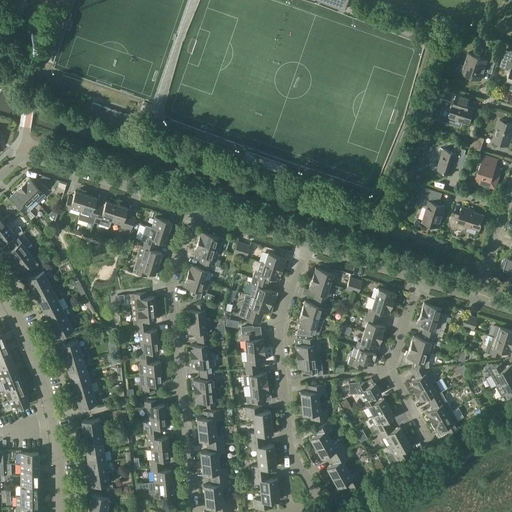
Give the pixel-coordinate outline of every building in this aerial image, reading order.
[(348,0),(317,0),(345,10),(348,0)] [(486,49),(484,57),(468,52),(462,72),(481,79),(485,67),(493,69),(498,53),(486,49)] [(500,67),(510,70),(507,82),(511,83),(511,52),(505,50),(500,67)] [(431,93),(438,95),(441,87),(433,85),(431,93)] [(441,88),(439,96),(450,100),(452,100),(452,102),(450,107),(451,109),(449,116),(462,120),(461,121),(469,124),(474,108),(468,106),(471,98),(453,92),(441,88)] [(89,113),(124,125),(128,114),(93,102),(89,113)] [(511,134),(511,123),(499,119),(492,140),(509,145),(511,134)] [(480,150),(484,138),(474,135),(470,147),(480,150)] [(453,152),(444,149),(437,169),(452,174),(459,154),(464,155),(466,150),(455,146),(453,152)] [(495,189),(501,171),(495,169),(498,159),(484,155),(482,162),(479,161),(474,174),(478,175),(477,177),(480,178),(478,183),(495,189)] [(413,179),(415,173),(412,171),(413,167),(406,165),(403,176),(413,179)] [(29,178),(21,186),(34,199),(38,202),(38,203),(45,195),(43,193),(48,188),(52,190),(55,179),(44,175),(40,179),(38,177),(34,182),(29,178)] [(405,186),(407,185),(409,180),(403,178),(400,185),(405,186)] [(13,194),(18,199),(14,203),(23,212),(27,208),(30,210),(38,202),(34,199),(21,186),(13,194)] [(442,192),(423,187),(420,198),(429,201),(422,221),(440,227),(443,217),(442,217),(445,206),(440,204),(441,202),(439,200),(442,192)] [(84,198),(86,194),(75,191),(73,198),(68,196),(64,208),(70,209),(70,207),(80,211),(83,204),(84,198)] [(97,198),(86,194),(84,198),(83,204),(80,211),(81,211),(79,219),(93,223),(95,218),(99,206),(94,204),(97,198)] [(99,206),(95,218),(101,219),(101,217),(111,221),(117,204),(106,200),(104,207),(99,206)] [(126,227),(130,216),(125,214),(128,207),(117,204),(111,221),(121,224),(121,226),(126,227)] [(452,212),(448,226),(465,231),(475,234),(477,229),(479,230),(484,215),(470,210),(470,209),(462,207),(460,214),(452,212)] [(49,214),(55,220),(58,210),(54,209),(49,214)] [(0,227),(6,223),(12,218),(9,214),(3,219),(0,215),(0,213),(1,213),(0,211),(0,227)] [(135,217),(130,216),(126,227),(131,229),(135,217)] [(171,222),(155,216),(154,217),(151,227),(168,232),(171,222)] [(13,232),(6,223),(0,227),(0,242),(5,238),(8,243),(18,235),(23,232),(20,226),(17,225),(14,230),(15,230),(13,232)] [(165,243),(168,232),(151,227),(146,225),(141,240),(144,241),(157,245),(158,241),(165,243)] [(201,231),(198,241),(215,247),(220,249),(223,238),(201,231)] [(23,241),(18,235),(8,243),(12,248),(6,253),(13,262),(28,251),(21,242),(23,241)] [(155,250),(157,245),(144,241),(143,246),(140,245),(136,256),(141,257),(158,263),(162,252),(155,250)] [(201,255),(200,261),(212,265),(215,266),(218,267),(220,260),(217,259),(220,249),(215,247),(198,241),(194,253),(201,255)] [(234,253),(240,255),(244,243),(238,241),(234,253)] [(250,245),(244,243),(240,255),(246,257),(250,245)] [(511,243),(511,246),(511,259),(507,258),(507,260),(506,260),(504,260),(503,261),(502,261),(501,263),(501,264),(501,265),(502,267),(503,268),(504,268),(503,270),(511,272),(511,243)] [(34,259),(28,251),(13,262),(20,271),(26,266),(30,271),(40,263),(36,258),(34,259)] [(268,252),(264,263),(282,268),(285,258),(268,252)] [(155,274),(158,263),(141,257),(138,268),(136,267),(135,272),(147,276),(148,272),(155,274)] [(209,282),(205,280),(208,270),(210,271),(212,265),(200,261),(198,266),(190,264),(187,275),(209,282)] [(278,280),(282,268),(264,263),(260,262),(257,271),(254,270),(252,277),(257,279),(269,283),(275,284),(276,279),(278,280)] [(312,278),(329,284),(333,273),(315,267),(312,278)] [(28,279),(33,289),(48,280),(43,270),(28,279)] [(201,298),(203,292),(206,293),(209,282),(187,275),(183,286),(192,288),(192,289),(191,288),(189,294),(201,298)] [(269,283),(257,279),(252,277),(250,284),(252,284),(249,295),(254,296),(271,302),(274,302),(278,292),(273,290),(275,284),(269,283)] [(351,291),(352,288),(355,279),(350,277),(346,289),(351,291)] [(328,295),(326,294),(329,284),(312,278),(308,289),(316,291),(314,297),(326,301),(326,300),(327,298),(328,295)] [(362,281),(355,279),(352,288),(351,291),(358,293),(362,281)] [(33,289),(37,298),(53,290),(48,280),(33,289)] [(378,287),(377,288),(374,298),(392,304),(395,293),(378,287)] [(37,298),(42,308),(58,300),(53,290),(37,298)] [(146,292),(133,293),(130,293),(132,309),(137,309),(155,307),(153,296),(147,297),(146,292)] [(274,302),(271,302),(254,296),(249,295),(246,294),(239,316),(260,323),(262,316),(264,317),(266,312),(271,314),(274,302)] [(301,311),(319,317),(320,313),(323,314),(325,313),(327,309),(326,307),(324,307),(326,301),(314,297),(312,303),(305,301),(301,311)] [(369,308),(367,314),(379,318),(381,312),(388,315),(392,304),(374,298),(371,308),(369,308)] [(42,308),(47,317),(63,309),(58,300),(42,308)] [(356,303),(349,301),(347,307),(354,309),(356,303)] [(187,321),(205,319),(204,309),(207,309),(206,302),(193,303),(194,309),(186,310),(187,321)] [(424,302),(420,313),(438,319),(443,320),(445,321),(446,315),(440,313),(441,308),(424,302)] [(156,319),(155,307),(137,309),(132,309),(134,326),(136,325),(149,324),(149,319),(156,319)] [(47,317),(52,327),(68,319),(63,309),(47,317)] [(300,323),(296,334),(312,335),(313,333),(315,334),(319,334),(323,318),(319,317),(301,311),(298,322),(300,323)] [(424,326),(423,332),(435,336),(437,337),(443,320),(438,319),(420,313),(417,324),(424,326)] [(379,318),(367,314),(365,320),(367,321),(364,332),(381,337),(385,326),(377,324),(379,318)] [(461,326),(467,328),(471,316),(465,314),(461,326)] [(477,318),(471,316),(467,328),(473,330),(477,318)] [(73,329),(68,319),(52,327),(57,337),(73,329)] [(196,332),(197,338),(209,337),(209,330),(207,330),(205,319),(187,321),(188,333),(196,332)] [(149,324),(136,325),(137,331),(139,331),(140,341),(158,339),(157,328),(150,329),(149,324)] [(351,327),(342,324),(340,331),(349,334),(351,327)] [(511,330),(499,326),(496,337),(511,342),(511,330)] [(245,340),(246,350),(254,350),(259,349),(264,349),(263,338),(255,338),(255,332),(242,334),(243,340),(245,340)] [(378,348),(381,337),(364,332),(361,342),(358,341),(357,347),(368,351),(370,345),(378,348)] [(433,341),(435,336),(423,332),(421,338),(413,335),(410,346),(427,352),(431,353),(435,342),(433,341)] [(295,345),(297,356),(315,354),(314,344),(316,344),(316,337),(312,337),(312,335),(296,334),(297,338),(303,339),(304,344),(295,345)] [(511,347),(511,342),(496,337),(490,335),(485,352),(501,357),(503,351),(510,353),(511,347)] [(210,343),(209,337),(197,338),(197,344),(189,345),(190,356),(209,354),(208,344),(210,343)] [(140,358),(152,356),(152,352),(159,351),(158,339),(140,341),(141,352),(139,352),(140,358)] [(61,345),(64,355),(81,350),(78,340),(61,345)] [(0,356),(10,353),(6,343),(0,344),(0,356)] [(431,353),(427,352),(410,346),(406,357),(414,359),(411,369),(425,367),(429,367),(428,363),(431,353)] [(348,363),(363,368),(365,362),(372,365),(376,353),(368,351),(357,347),(356,347),(358,348),(355,358),(350,357),(348,363)] [(265,360),(264,349),(259,349),(254,350),(246,350),(247,361),(245,361),(246,368),(258,367),(258,361),(265,360)] [(64,355),(67,366),(84,360),(81,350),(64,355)] [(462,350),(459,361),(465,363),(468,352),(462,350)] [(0,356),(0,368),(14,363),(10,353),(0,356)] [(199,367),(200,372),(213,371),(212,365),(215,364),(214,354),(209,354),(190,356),(192,367),(199,367)] [(316,365),(315,354),(297,356),(298,368),(305,367),(306,373),(308,373),(308,376),(322,374),(321,365),(316,365)] [(143,373),(161,372),(160,361),(153,361),(152,356),(140,358),(140,363),(138,363),(139,374),(143,373)] [(67,366),(70,376),(87,371),(84,360),(67,366)] [(18,373),(14,363),(0,368),(0,376),(1,379),(18,373)] [(496,385),(500,383),(511,376),(511,366),(511,364),(504,368),(501,363),(497,365),(496,363),(492,364),(491,363),(484,367),(483,369),(488,376),(491,375),(496,385)] [(249,385),(268,383),(267,372),(259,373),(258,367),(246,368),(246,374),(243,374),(244,386),(249,385)] [(409,381),(414,391),(430,382),(434,380),(429,370),(427,371),(425,367),(411,369),(416,377),(409,381)] [(70,376),(73,386),(90,381),(87,371),(70,376)] [(193,380),(194,391),(212,389),(211,378),(213,378),(213,371),(200,372),(201,379),(193,380)] [(143,390),(156,389),(155,384),(162,383),(161,372),(143,373),(144,384),(142,384),(143,390)] [(22,383),(18,373),(1,379),(5,389),(22,383)] [(504,394),(507,399),(511,396),(511,376),(500,383),(496,385),(495,386),(501,396),(504,394)] [(434,380),(430,382),(414,391),(420,401),(427,397),(430,402),(441,396),(444,395),(435,379),(434,380)] [(73,386),(76,397),(94,391),(90,381),(73,386)] [(358,393),(362,402),(365,400),(366,401),(374,396),(381,393),(375,382),(369,386),(366,381),(360,384),(360,382),(349,383),(350,394),(358,393)] [(25,382),(22,383),(5,389),(9,400),(26,393),(24,389),(27,388),(25,382)] [(271,383),(268,383),(249,385),(250,396),(248,396),(249,403),(262,401),(261,396),(272,394),(271,383)] [(300,392),(301,403),(319,401),(318,393),(325,393),(324,384),(307,385),(308,391),(300,392)] [(203,401),(204,407),(216,406),(215,400),(217,400),(215,389),(212,389),(194,391),(195,402),(203,401)] [(97,402),(94,391),(76,397),(80,408),(97,402)] [(30,404),(26,393),(9,400),(13,410),(30,404)] [(444,395),(441,396),(430,402),(433,408),(426,412),(431,421),(447,413),(452,410),(444,395)] [(377,401),(374,396),(366,401),(365,400),(362,402),(366,408),(368,406),(373,415),(371,416),(371,417),(389,407),(383,397),(377,401)] [(165,415),(164,404),(158,405),(157,400),(144,401),(145,407),(147,406),(148,417),(165,415)] [(319,401),(301,403),(302,414),(310,414),(311,420),(328,418),(327,409),(320,409),(319,401)] [(253,415),(254,423),(272,421),(270,410),(263,411),(262,405),(245,407),(246,416),(253,415)] [(371,417),(379,431),(390,425),(388,420),(394,417),(389,407),(371,417)] [(197,417),(198,429),(216,427),(215,419),(222,418),(221,409),(204,411),(204,417),(197,417)] [(447,413),(431,421),(437,431),(444,427),(447,433),(458,427),(455,421),(457,420),(452,410),(447,413)] [(168,414),(165,415),(148,417),(149,428),(147,428),(147,433),(160,432),(160,427),(170,426),(168,414)] [(82,420),(83,431),(101,429),(99,418),(82,420)] [(248,432),(249,441),(265,439),(265,433),(273,433),(272,421),(254,423),(254,431),(248,432)] [(329,421),(314,429),(317,434),(310,438),(315,448),(331,439),(327,432),(333,429),(329,421)] [(393,430),(390,425),(379,431),(387,446),(405,436),(400,426),(393,430)] [(217,435),(216,427),(198,429),(199,440),(207,439),(207,445),(224,443),(223,434),(217,435)] [(103,439),(101,429),(83,431),(85,442),(103,439)] [(161,437),(160,432),(147,433),(148,439),(150,438),(151,449),(169,447),(168,436),(161,437)] [(411,446),(405,436),(387,446),(396,461),(412,452),(409,447),(411,446)] [(85,442),(86,453),(104,450),(103,439),(85,442)] [(256,449),(257,457),(275,455),(274,444),(266,444),(265,439),(249,441),(249,449),(256,449)] [(328,454),(330,459),(345,450),(341,443),(335,446),(331,439),(315,448),(321,458),(328,454)] [(225,452),(224,443),(207,445),(208,450),(200,451),(201,462),(219,460),(218,452),(225,452)] [(150,460),(150,465),(163,464),(163,459),(170,459),(169,447),(151,449),(152,460),(150,460)] [(106,461),(104,450),(86,453),(88,463),(106,461)] [(326,467),(332,477),(347,468),(344,461),(350,458),(345,450),(330,459),(333,463),(326,467)] [(20,452),(20,463),(38,463),(38,452),(20,452)] [(276,466),(275,455),(257,457),(258,465),(251,465),(252,474),(269,472),(268,467),(276,466)] [(220,468),(219,460),(201,462),(202,473),(210,473),(210,478),(228,476),(227,468),(220,468)] [(380,460),(374,464),(377,470),(383,467),(380,460)] [(88,463),(90,474),(107,471),(106,461),(88,463)] [(39,474),(38,463),(20,463),(20,474),(39,474)] [(164,469),(163,464),(150,465),(151,471),(153,471),(154,481),(172,479),(171,468),(164,469)] [(347,468),(332,477),(337,487),(344,483),(347,488),(362,480),(357,472),(351,475),(347,468)] [(109,483),(107,471),(90,474),(91,485),(109,483)] [(259,482),(260,490),(278,488),(277,477),(269,478),(269,472),(252,474),(253,483),(259,482)] [(39,485),(39,474),(20,474),(20,485),(39,485)] [(203,484),(204,496),(223,494),(222,486),(228,485),(228,476),(210,478),(211,484),(203,484)] [(173,491),(172,479),(154,481),(148,482),(149,493),(153,493),(154,498),(166,496),(166,491),(173,491)] [(20,485),(20,495),(20,496),(39,496),(39,485),(20,485)] [(272,500),(279,499),(278,488),(260,490),(261,498),(254,499),(255,508),(272,506),(272,500)] [(91,494),(89,505),(107,508),(109,497),(91,494)] [(230,501),(223,502),(223,494),(204,496),(205,507),(213,506),(214,511),(231,510),(230,501)] [(39,506),(39,496),(20,496),(20,495),(16,495),(16,507),(21,506),(21,507),(39,506)]
